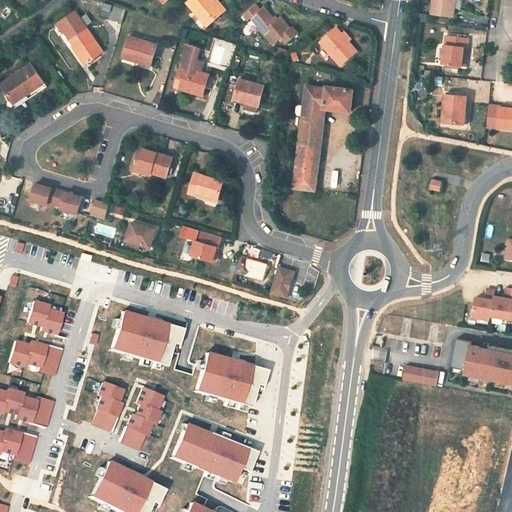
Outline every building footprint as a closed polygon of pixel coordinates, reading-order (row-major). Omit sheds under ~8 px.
[(191,0),(187,4),(207,27),(223,13),(214,3),(211,0),(191,0)] [(434,0),(432,14),(453,17),(455,0),(434,0)] [(214,3),(223,13),(225,11),(217,1),(214,3)] [(126,9),(105,3),(101,17),(122,24),(126,9)] [(260,10),(255,4),(243,15),(248,21),(251,18),(273,44),(281,37),(286,43),(298,33),(292,27),(290,28),(280,16),(275,21),(263,7),(260,10)] [(61,36),(70,49),(76,44),(78,47),(75,50),(85,65),(103,53),(77,13),(59,25),(65,33),(61,36)] [(348,41),(343,35),(336,28),(320,42),(342,67),(358,52),(348,41)] [(345,32),(343,35),(348,41),(351,39),(345,32)] [(132,37),(129,36),(124,53),(123,57),(124,57),(132,60),(136,61),(136,58),(153,62),(158,45),(132,37)] [(469,39),(446,36),(442,65),(461,67),(464,48),(467,49),(469,39)] [(187,45),(176,84),(192,89),(192,92),(203,95),(209,74),(200,72),(203,62),(196,60),(200,49),(187,45)] [(277,49),(275,56),(283,58),(286,51),(277,49)] [(235,55),(231,67),(236,69),(240,57),(235,55)] [(2,84),(15,103),(45,83),(32,63),(2,84)] [(264,85),(239,79),(233,99),(243,102),(243,104),(242,109),(256,112),(264,85)] [(45,83),(15,103),(12,105),(14,109),(48,87),(45,83)] [(303,116),(303,120),(321,122),(323,108),(351,112),(354,90),(327,86),(326,88),(307,86),(305,106),(299,106),(297,107),(296,113),(298,116),(303,116)] [(466,112),(467,97),(446,96),(444,123),(465,125),(466,112)] [(488,129),(511,130),(511,109),(490,108),(488,129)] [(318,147),(321,122),(303,120),(300,145),(318,147)] [(313,190),(318,147),(300,145),(294,188),(313,190)] [(140,147),(134,167),(152,172),(168,177),(174,157),(140,147)] [(152,172),(134,167),(133,170),(150,176),(152,172)] [(190,193),(196,195),(197,192),(219,199),(224,181),(195,173),(190,193)] [(432,181),(430,190),(440,192),(442,183),(432,181)] [(35,184),(30,200),(47,205),(47,203),(55,205),(59,191),(35,184)] [(59,191),(55,205),(61,207),(61,209),(77,214),(82,197),(59,191)] [(197,192),(196,195),(218,202),(219,199),(197,192)] [(94,202),(91,214),(104,218),(108,207),(94,202)] [(116,207),(114,213),(123,216),(125,209),(116,207)] [(132,241),(151,247),(156,229),(132,223),(127,240),(132,241)] [(191,255),(213,261),(217,248),(219,248),(222,237),(184,226),(181,236),(196,240),(191,255)] [(16,243),(14,252),(20,254),(22,244),(16,243)] [(241,256),(236,272),(263,281),(268,264),(241,256)] [(278,267),(271,294),(278,296),(287,299),(287,296),(292,279),(290,276),(292,271),(278,267)] [(511,288),(505,287),(504,296),(503,298),(493,296),(494,290),(486,289),(485,296),(484,298),(475,297),(474,304),(472,316),(490,319),(490,315),(511,318),(511,288)] [(44,304),(33,301),(32,304),(27,322),(41,326),(40,330),(55,335),(61,314),(47,309),(48,306),(44,304)] [(124,313),(121,312),(110,351),(124,355),(132,357),(164,367),(170,347),(171,344),(176,345),(181,329),(132,315),(124,313)] [(96,335),(91,334),(88,343),(93,345),(96,335)] [(15,341),(9,362),(23,366),(24,363),(32,365),(33,362),(39,344),(30,341),(29,345),(15,341)] [(456,342),(452,361),(511,373),(511,353),(490,349),(489,355),(479,353),(479,350),(471,349),(472,345),(456,342)] [(45,345),(39,344),(33,362),(55,368),(61,349),(45,344),(45,345)] [(265,371),(205,353),(194,392),(248,408),(254,389),(255,385),(260,387),(265,371)] [(511,373),(452,361),(451,370),(466,373),(465,376),(470,377),(481,380),(507,385),(511,385),(511,373)] [(33,362),(32,365),(38,367),(37,370),(53,375),(55,368),(33,362)] [(437,387),(440,374),(406,367),(404,380),(437,387)] [(127,390),(102,380),(96,396),(100,397),(95,409),(97,410),(92,423),(113,432),(125,403),(122,402),(127,390)] [(168,395),(144,385),(135,404),(139,406),(135,414),(132,412),(119,443),(140,451),(147,435),(150,436),(154,426),(158,427),(165,410),(162,409),(168,395)] [(6,393),(0,390),(0,413),(0,414),(2,410),(16,415),(15,418),(29,422),(29,424),(44,428),(52,402),(36,397),(35,401),(21,397),(22,393),(7,389),(6,393)] [(207,434),(187,425),(184,432),(180,430),(169,458),(193,468),(194,466),(231,482),(235,472),(237,468),(246,472),(254,451),(207,433),(207,434)] [(0,451),(13,455),(12,459),(28,463),(35,437),(19,432),(19,434),(5,429),(3,433),(0,432),(0,451)] [(85,439),(81,448),(88,451),(92,442),(85,439)] [(90,498),(117,511),(145,511),(147,508),(149,505),(154,508),(163,489),(132,474),(124,470),(108,462),(90,498)] [(208,511),(189,503),(184,511),(208,511)]
